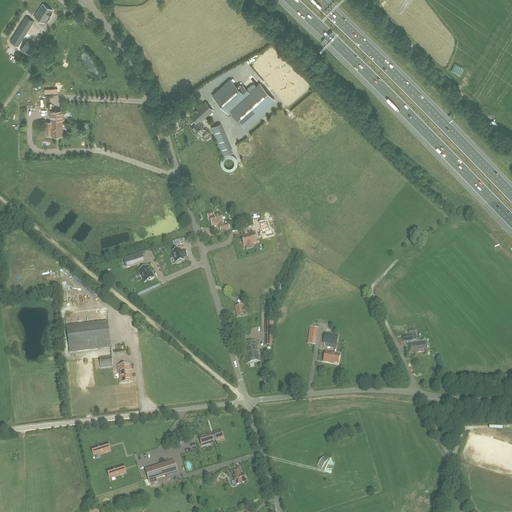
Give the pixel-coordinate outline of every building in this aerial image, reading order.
[(42,3),(34,16),(44,23),(48,16),(49,17),(52,12),(51,12),(52,10),(42,3)] [(10,41),(18,46),(34,21),(26,16),(10,41)] [(22,50),(30,54),(34,46),(26,42),(22,50)] [(256,54),(250,61),(254,65),(260,57),(256,54)] [(260,84),(250,93),(243,85),(239,89),(230,79),(212,95),(229,114),(231,112),(245,127),(274,100),(260,84)] [(421,95),(423,94),(414,83),(412,85),(421,95)] [(213,110),(205,101),(190,115),(197,123),(195,125),(194,124),(190,128),(199,137),(202,134),(205,137),(209,133),(206,129),(205,129),(203,127),(204,126),(200,122),(213,110)] [(64,111),(49,111),(49,117),(51,117),(51,122),(46,122),(46,127),(51,126),(51,136),(63,136),(62,119),(64,119),(64,111)] [(220,124),(212,127),(216,138),(224,134),(220,124)] [(224,134),(216,138),(222,153),(230,149),(224,134)] [(213,212),(207,214),(208,218),(210,218),(212,225),(220,223),(221,226),(220,226),(221,230),(230,228),(228,224),(224,225),(223,222),(221,214),(214,216),(213,212)] [(269,228),(262,230),(263,234),(266,233),(267,237),(274,235),(272,231),(270,231),(269,228)] [(254,235),(242,239),(245,247),(256,243),(254,235)] [(180,250),(173,252),(176,262),(177,262),(177,263),(180,262),(180,261),(184,260),(183,258),(187,257),(185,251),(181,252),(180,250)] [(143,258),(142,253),(123,258),(125,264),(143,258)] [(149,266),(138,271),(144,283),(155,278),(149,266)] [(78,275),(74,278),(79,284),(83,281),(78,275)] [(235,307),(238,317),(244,316),(243,312),(246,311),(244,305),(235,307)] [(106,312),(103,314),(101,310),(99,310),(102,319),(107,317),(106,312)] [(70,352),(111,347),(108,324),(67,329),(70,352)] [(310,327),(309,336),(316,337),(318,328),(310,327)] [(323,343),(336,345),(338,335),(325,333),(323,343)] [(255,342),(243,344),(248,364),(260,361),(255,342)] [(427,351),(426,343),(408,345),(409,353),(427,351)] [(330,362),(338,363),(339,361),(340,361),(340,358),(339,358),(340,355),(335,354),(335,353),(325,352),(324,361),(330,362)] [(113,367),(111,356),(100,357),(101,368),(113,367)] [(119,372),(114,372),(115,378),(120,377),(120,383),(132,382),(130,364),(118,366),(119,372)] [(214,431),(201,435),(204,445),(217,441),(216,440),(218,440),(219,440),(226,438),(224,429),(216,431),(216,432),(214,432),(214,431)] [(100,453),(112,450),(109,441),(93,446),(95,452),(100,451),(100,453)] [(328,460),(327,460),(324,457),(317,466),(322,469),(328,460)] [(153,479),(178,472),(174,460),(145,470),(150,484),(154,482),(153,479)] [(125,473),(122,465),(106,470),(108,476),(113,474),(113,477),(125,473)] [(234,477),(236,484),(246,481),(244,474),(240,475),(239,474),(240,473),(238,468),(232,470),(234,477)]
